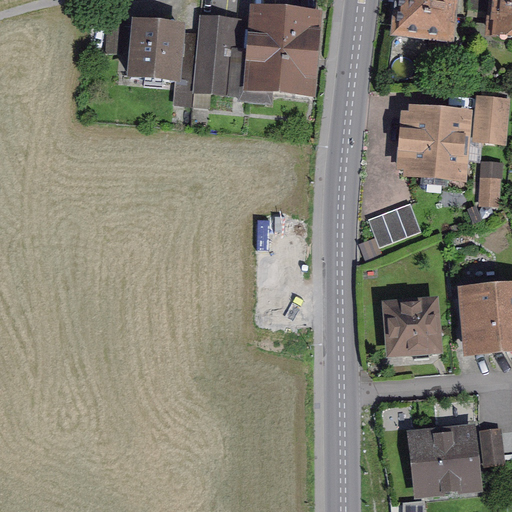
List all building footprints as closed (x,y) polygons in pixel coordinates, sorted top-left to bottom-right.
[(460,0),(401,0),(398,41),(456,47),(460,0)] [(511,0),(494,0),(490,44),(511,46),(511,0)] [(321,16),(255,12),(250,103),(315,107),(321,16)] [(198,20),(198,32),(194,87),(193,98),(240,101),(245,23),(198,20)] [(124,62),(126,28),(108,27),(106,61),(124,62)] [(198,32),(137,27),(133,83),(194,87),(198,32)] [(475,119),(474,150),(506,152),(509,103),(476,102),(475,119)] [(474,150),(475,119),(408,115),(404,186),(472,189),(474,150)] [(500,184),(479,184),(479,213),(500,212),(500,184)] [(396,215),(406,242),(420,237),(410,210),(396,215)] [(382,220),(392,247),(406,242),(396,215),(382,220)] [(378,252),(392,247),(382,220),(368,226),(378,252)] [(511,289),(466,294),(473,361),(511,356),(511,289)] [(448,304),(387,304),(387,365),(448,365),(448,304)] [(482,475),(479,437),(478,429),(411,435),(417,505),(484,499),(482,475)] [(479,437),(482,475),(504,473),(501,435),(479,437)]
